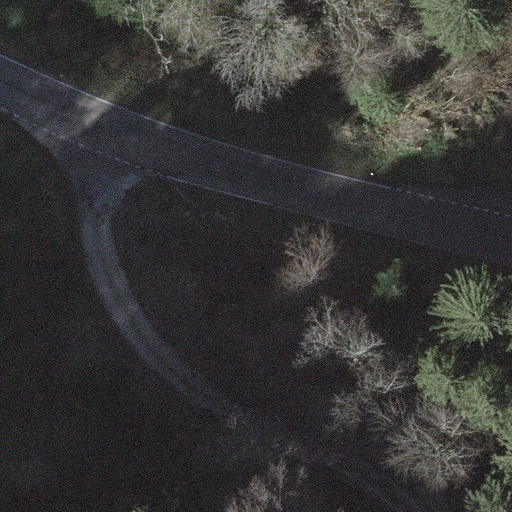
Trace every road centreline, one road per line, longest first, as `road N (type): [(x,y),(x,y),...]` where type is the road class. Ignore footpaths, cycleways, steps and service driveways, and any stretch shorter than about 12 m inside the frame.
road 1 (track): [(108,119),(108,222),(123,289),(165,346),(223,393),(307,427),(436,511)]
road 2 (tertiary): [(0,74),(226,161),(511,230)]
